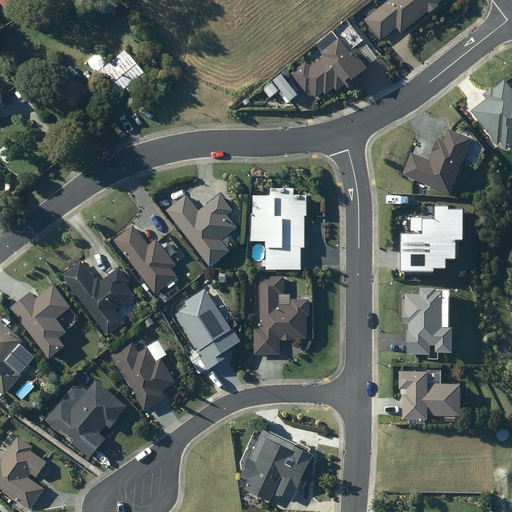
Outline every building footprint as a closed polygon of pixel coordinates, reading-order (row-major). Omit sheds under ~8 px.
[(0,0),(10,12),(26,1),(25,0),(0,0)] [(391,0),(366,20),(382,41),(399,28),(403,34),(432,12),(433,14),(443,7),(441,4),(446,0),(391,0)] [(21,16),(16,10),(11,14),(15,21),(21,16)] [(372,67),(374,65),(358,47),(354,51),(342,38),(324,54),(326,57),(313,68),(307,62),(292,75),(308,93),(311,90),(319,99),(326,92),(329,96),(338,88),(341,92),(349,84),(354,89),(361,83),(359,81),(374,68),(372,67)] [(129,50),(101,73),(119,96),(129,88),(132,92),(151,77),(129,50)] [(67,73),(74,81),(81,74),(74,67),(67,73)] [(505,152),(511,146),(511,86),(506,79),(492,91),(491,89),(484,94),(488,99),(472,111),(505,152)] [(0,109),(8,107),(0,80),(0,109)] [(273,83),(264,91),(271,99),(280,91),(273,83)] [(412,153),(404,175),(454,194),(475,139),(451,130),(447,141),(441,138),(432,161),(412,153)] [(306,247),(308,195),(297,195),(297,198),(295,197),(295,189),(273,188),(272,196),(255,195),(254,216),(252,216),(251,240),(268,241),(267,259),(263,259),(263,266),(268,266),(268,269),(302,270),(303,247),(306,247)] [(232,251),(223,239),(239,227),(229,215),(235,210),(222,193),(200,210),(188,195),(167,211),(212,267),(232,251)] [(115,241),(158,295),(180,277),(174,269),(179,265),(159,240),(151,246),(135,225),(115,241)] [(113,309),(133,294),(125,283),(128,280),(120,270),(109,278),(108,284),(105,286),(99,279),(96,281),(81,263),(65,275),(109,332),(123,321),(113,309)] [(255,329),(255,354),(281,354),(281,338),(284,338),(284,340),(294,341),(294,338),(308,339),(309,314),(310,314),(311,299),(292,298),(292,305),(280,304),(280,294),(285,294),(285,277),(262,276),(261,329),(255,329)] [(64,339),(71,333),(64,324),(65,323),(62,318),(75,308),(57,285),(39,299),(33,292),(13,308),(53,360),(70,347),(64,339)] [(411,324),(410,355),(434,355),(434,346),(440,346),(440,353),(458,354),(459,328),(449,328),(450,293),(442,293),(443,289),(425,288),(425,295),(408,295),(407,312),(405,312),(405,324),(411,324)] [(189,306),(177,314),(202,352),(198,354),(203,361),(197,365),(201,370),(206,366),(209,370),(234,353),(231,349),(242,342),(206,289),(186,303),(189,306)] [(0,389),(7,395),(25,376),(8,361),(26,341),(2,321),(0,322),(0,389)] [(140,352),(133,342),(112,355),(146,410),(167,397),(164,391),(178,383),(163,358),(168,355),(159,340),(140,352)] [(404,394),(403,418),(429,419),(430,415),(462,416),(463,384),(429,383),(430,372),(430,371),(401,370),(400,389),(409,389),(409,395),(404,394)] [(63,401),(47,421),(61,433),(64,429),(77,440),(74,444),(92,459),(108,439),(102,434),(109,426),(114,430),(121,421),(119,420),(130,407),(99,381),(75,411),(63,401)] [(0,460),(0,484),(13,494),(12,495),(18,499),(19,498),(30,506),(43,489),(26,477),(29,473),(26,471),(28,468),(37,474),(39,471),(40,472),(44,465),(45,462),(29,450),(31,447),(19,438),(2,462),(0,460)] [(292,451),(283,447),(283,446),(281,445),(281,446),(272,441),(269,439),(266,445),(264,444),(261,451),(263,452),(261,457),(258,455),(255,462),(252,460),(245,474),(253,478),(249,488),(271,499),(271,498),(268,496),(273,488),(291,497),(312,454),(298,448),(296,452),(292,450),(292,451)]
